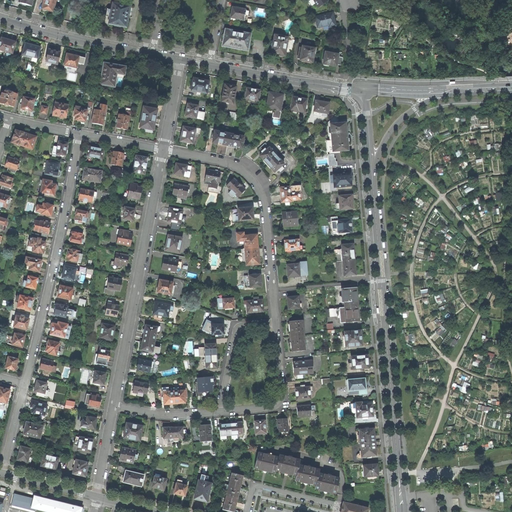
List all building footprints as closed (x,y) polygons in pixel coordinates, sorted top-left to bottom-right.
[(43,0),(42,5),(43,5),(41,10),(42,10),(42,11),(44,12),(45,12),(46,11),(48,12),(53,13),(56,0),(43,0)] [(113,0),(112,10),(107,9),(106,17),(110,18),(108,25),(114,26),(115,26),(117,27),(120,27),(121,27),(126,28),(131,0),(113,0)] [(236,19),(244,21),(245,15),(244,15),(245,10),(232,8),(232,12),(230,21),(236,22),(236,19)] [(333,13),(315,17),(317,28),(329,25),(330,28),(336,26),(334,19),(333,13)] [(241,49),(247,50),(248,47),(250,35),(226,30),(224,37),(222,46),(241,50),(241,49)] [(286,51),(288,38),(275,36),(271,54),(276,55),(278,55),(280,57),(282,57),(284,57),(285,56),(286,54),(286,52),(286,51)] [(6,39),(1,38),(0,40),(0,53),(2,54),(2,51),(12,53),(15,42),(11,41),(11,39),(8,38),(6,38),(6,39)] [(32,45),(25,43),(21,56),(24,56),(24,57),(36,61),(40,47),(32,45)] [(312,63),(315,50),(303,47),(302,49),(299,48),(298,56),(301,56),(300,61),(304,62),(312,63)] [(53,51),(48,50),(45,62),(57,65),(60,53),(53,51)] [(342,58),(338,57),(338,55),(325,53),(323,65),(329,66),(330,66),(336,67),(337,65),(341,65),(342,64),(343,61),(342,58)] [(71,55),(66,54),(63,66),(64,66),(63,70),(68,72),(69,67),(76,69),(79,57),(71,55)] [(114,66),(104,64),(100,85),(115,87),(116,83),(115,83),(116,75),(124,76),(125,68),(114,66)] [(206,94),(208,82),(199,79),(198,80),(193,79),(192,80),(191,85),(190,90),(191,90),(191,91),(206,94)] [(231,86),(225,84),(221,102),(233,104),(236,87),(231,86)] [(53,94),(54,87),(46,85),(45,92),(53,94)] [(18,100),(20,93),(16,92),(16,94),(9,92),(10,89),(9,89),(5,88),(4,92),(2,91),(0,98),(0,103),(5,104),(5,105),(5,106),(6,106),(7,107),(8,106),(9,105),(14,107),(15,99),(18,100)] [(258,101),(259,91),(253,90),(247,88),(245,98),(253,100),(253,102),(257,103),(257,101),(258,101)] [(280,110),(283,95),(279,94),(278,94),(276,93),(274,93),(274,94),(269,93),(266,108),(265,108),(264,115),(272,116),(275,117),(281,119),(282,119),(283,111),(280,110)] [(32,111),(35,100),(24,97),(23,99),(21,99),(20,102),(22,102),(21,108),(22,110),(23,111),(25,111),(26,110),(29,110),(32,111)] [(304,113),(306,100),(299,98),(292,97),(289,115),(295,116),(296,112),(298,113),(298,112),(304,113)] [(191,105),(187,104),(186,109),(185,116),(200,119),(201,112),(197,111),(198,106),(194,105),(195,103),(192,102),(191,105)] [(316,116),(316,115),(327,117),(329,104),(323,103),(319,102),(319,103),(316,103),(314,113),(314,116),(316,116)] [(66,118),(68,105),(55,103),(52,115),(59,117),(59,118),(60,118),(62,119),(63,118),(66,118)] [(104,117),(106,106),(95,104),(92,123),(96,124),(102,125),(103,120),(104,120),(105,117),(104,117)] [(86,121),(88,111),(80,109),(81,106),(75,105),(73,116),(75,117),(74,120),(77,120),(80,121),(81,122),(84,123),(86,121)] [(156,110),(144,107),(140,127),(145,128),(145,127),(153,129),(155,118),(156,110)] [(129,116),(129,113),(122,112),(122,114),(119,114),(116,128),(121,129),(127,130),(129,116)] [(340,153),(339,152),(348,151),(347,136),(346,124),(339,124),(330,125),(331,135),(329,135),(329,142),(328,142),(328,146),(329,154),(335,154),(340,153)] [(427,134),(425,135),(427,139),(435,134),(429,126),(424,129),(427,134)] [(195,129),(183,127),(180,142),(188,143),(192,144),(194,135),(197,136),(199,128),(195,127),(195,129)] [(32,149),(36,137),(26,134),(15,131),(12,143),(32,149)] [(215,131),(212,143),(218,144),(227,146),(229,134),(215,131)] [(244,137),(229,134),(227,146),(233,147),(242,149),(244,137)] [(65,155),(67,143),(61,142),(58,141),(57,147),(54,146),(52,153),(65,155)] [(267,145),(261,150),(263,153),(260,157),(263,160),(267,165),(277,156),(267,145)] [(95,148),(88,147),(87,156),(101,159),(103,149),(95,148)] [(118,152),(113,151),(111,164),(121,166),(124,153),(118,152)] [(335,154),(329,154),(330,168),(333,166),(338,166),(338,162),(336,162),(336,158),(335,159),(335,154)] [(147,158),(136,156),(133,173),(144,175),(146,165),(147,158)] [(284,164),(277,156),(267,165),(270,168),(274,173),(278,169),(279,171),(278,172),(280,173),(285,168),(282,166),(284,164)] [(14,159),(8,157),(7,161),(5,167),(8,168),(6,171),(14,174),(15,170),(16,171),(19,161),(16,160),(14,159)] [(45,174),(57,177),(58,176),(60,176),(61,174),(60,172),(59,171),(58,171),(59,168),(59,163),(54,162),(54,160),(50,160),(50,162),(47,161),(45,174)] [(181,165),(176,164),(175,169),(174,170),(173,175),(186,177),(187,172),(186,171),(187,166),(184,165),(182,164),(181,164),(181,165)] [(102,172),(85,168),(83,174),(82,180),(88,181),(89,184),(93,183),(94,182),(96,182),(95,185),(99,186),(101,186),(104,184),(105,182),(105,180),(104,177),(103,176),(101,175),(102,172)] [(212,171),(207,170),(205,180),(205,181),(205,183),(208,184),(207,192),(221,194),(222,187),(219,186),(221,174),(220,174),(220,172),(219,172),(214,171),(212,171)] [(5,176),(2,175),(1,180),(0,182),(0,184),(2,185),(0,190),(7,192),(9,188),(10,188),(10,187),(12,188),(13,184),(11,183),(12,178),(9,177),(9,176),(6,174),(5,176)] [(334,188),(351,186),(351,179),(350,174),(333,176),(334,183),(334,188)] [(233,179),(226,186),(231,191),(230,192),(234,196),(235,194),(238,197),(245,190),(241,186),(242,185),(240,183),(238,181),(237,182),(233,179)] [(54,194),(55,192),(56,190),(57,187),(56,185),(51,184),(52,182),(43,180),(43,181),(40,180),(39,185),(42,186),(40,194),(54,197),(54,194)] [(137,185),(130,183),(129,188),(127,197),(128,198),(133,199),(134,199),(139,200),(141,193),(142,188),(137,187),(137,185)] [(188,187),(174,185),(173,189),(172,195),(177,196),(177,198),(185,199),(186,197),(188,187)] [(300,186),(281,188),(281,191),(280,191),(280,196),(281,203),(285,202),(289,202),(292,202),(292,201),(301,200),(300,186)] [(93,191),(81,189),(79,195),(79,200),(83,201),(83,202),(87,202),(92,203),(93,197),(95,197),(96,192),(93,192),(93,191)] [(6,196),(7,192),(0,190),(0,206),(1,207),(2,207),(6,208),(9,197),(6,196)] [(340,210),(353,209),(352,201),(352,195),(339,196),(339,203),(340,210)] [(419,209),(424,202),(418,197),(413,203),(419,209)] [(53,206),(43,203),(42,206),(37,205),(35,212),(41,214),(51,216),(52,213),(52,210),(53,210),(54,208),(53,207),(53,206)] [(125,207),(124,207),(123,213),(125,213),(123,219),(133,221),(134,217),(135,217),(135,215),(135,214),(134,214),(135,209),(131,209),(125,207)] [(252,207),(238,208),(238,213),(239,221),(253,220),(253,219),(254,219),(253,214),(253,212),(252,207)] [(182,211),(169,208),(168,214),(167,221),(180,224),(181,216),(182,211)] [(88,217),(89,213),(87,213),(87,212),(80,211),(76,210),(76,212),(75,212),(74,214),(75,215),(75,217),(74,220),(79,221),(78,223),(81,223),(81,222),(85,222),(86,217),(88,217)] [(296,212),(282,213),(283,219),(283,227),(297,225),(296,212)] [(36,227),(35,231),(48,234),(49,229),(50,224),(47,223),(47,221),(44,220),(43,222),(40,222),(39,228),(36,227)] [(339,233),(352,232),(351,226),(351,220),(338,221),(339,233)] [(129,232),(119,230),(117,243),(123,244),(123,245),(130,246),(132,239),(133,235),(129,234),(129,232)] [(70,241),(70,242),(80,244),(83,244),(84,240),(81,239),(82,235),(79,234),(79,232),(76,231),(76,233),(72,232),(71,235),(71,237),(70,237),(69,241),(70,241)] [(243,233),(236,234),(237,242),(244,241),(245,249),(258,248),(257,239),(256,235),(243,236),(243,233)] [(165,250),(179,253),(182,238),(168,236),(167,242),(165,250)] [(38,252),(43,254),(43,252),(44,252),(45,252),(45,250),(45,249),(44,249),(45,246),(46,242),(40,241),(41,239),(38,238),(37,239),(33,238),(32,242),(29,241),(28,250),(32,251),(32,252),(37,253),(38,252)] [(299,240),(285,241),(285,245),(286,251),(299,250),(299,246),(299,240)] [(342,245),(343,261),(354,260),(354,251),(353,245),(342,245)] [(258,255),(258,248),(245,249),(242,249),(242,251),(240,253),(239,256),(239,259),(239,261),(240,264),(241,265),(246,265),(246,266),(259,264),(258,255)] [(77,266),(78,262),(80,263),(82,255),(79,254),(80,252),(76,251),(72,250),(69,249),(67,255),(65,263),(77,266)] [(129,256),(116,253),(114,262),(111,261),(111,265),(122,267),(122,265),(127,266),(128,261),(129,256)] [(41,262),(41,261),(26,258),(24,265),(27,266),(26,269),(39,272),(40,268),(40,266),(41,266),(42,262),(41,262)] [(178,260),(169,258),(169,259),(164,258),(163,263),(162,269),(176,272),(178,260)] [(345,276),(356,275),(355,267),(354,260),(343,261),(345,276)] [(306,262),(298,263),(299,265),(286,266),(287,270),(288,273),(288,278),(300,277),(300,282),(308,282),(306,262)] [(76,275),(77,269),(65,267),(64,271),(62,278),(66,279),(65,281),(69,282),(69,280),(73,281),(74,275),(76,275)] [(260,275),(249,276),(250,284),(250,288),(261,287),(261,280),(260,275)] [(117,277),(112,276),(112,278),(109,278),(108,284),(106,283),(104,293),(111,294),(112,290),(120,291),(121,285),(122,280),(116,279),(117,277)] [(36,286),(36,284),(37,284),(38,280),(37,280),(37,279),(28,277),(27,282),(24,281),(23,286),(25,287),(26,287),(35,289),(36,286)] [(173,282),(159,280),(159,285),(157,292),(170,295),(173,282)] [(70,301),(73,289),(60,286),(59,293),(57,298),(70,301)] [(343,298),(345,308),(358,307),(358,301),(357,301),(357,295),(356,288),(341,290),(342,298),(343,298)] [(230,309),(234,308),(233,299),(226,299),(225,296),(223,296),(223,295),(217,295),(219,310),(223,309),(230,309)] [(17,308),(30,311),(31,307),(31,304),(32,305),(33,304),(33,301),(33,300),(32,299),(20,296),(19,297),(16,296),(15,301),(18,301),(17,308)] [(298,297),(287,298),(288,304),(288,310),(299,309),(299,304),(298,297)] [(258,298),(253,298),(254,300),(251,300),(251,301),(243,302),(244,305),(246,305),(247,313),(253,312),(253,313),(263,312),(263,305),(262,300),(258,300),(258,298)] [(86,300),(80,299),(78,306),(84,307),(86,300)] [(172,306),(155,302),(154,308),(153,315),(167,317),(169,310),(172,310),(172,306)] [(60,305),(57,304),(57,305),(56,305),(55,307),(55,310),(54,315),(65,318),(68,307),(63,306),(63,305),(60,304),(60,305)] [(119,306),(107,304),(105,315),(117,317),(118,311),(119,306)] [(345,308),(339,308),(341,324),(360,322),(359,313),(358,307),(345,308)] [(14,327),(26,330),(27,325),(29,319),(24,318),(24,317),(21,317),(20,317),(16,316),(15,321),(13,321),(12,326),(14,326),(14,327)] [(302,321),(289,322),(290,328),(291,337),(304,336),(302,321)] [(68,339),(71,327),(67,326),(67,325),(57,322),(57,325),(54,324),(51,323),(50,327),(50,329),(51,330),(50,335),(68,339)] [(115,326),(102,324),(99,338),(106,340),(112,341),(113,335),(113,333),(113,331),(114,331),(115,326)] [(223,324),(209,325),(209,330),(212,330),(212,335),(215,335),(224,334),(223,329),(223,324)] [(145,330),(144,338),(155,340),(157,328),(146,326),(145,330)] [(346,347),(362,345),(362,340),(362,339),(362,337),(361,335),(361,330),(344,332),(346,347)] [(4,343),(22,347),(23,343),(25,337),(19,335),(20,334),(17,333),(17,335),(14,334),(13,337),(6,335),(4,343)] [(305,351),(304,336),(291,337),(291,343),(292,352),(305,351)] [(141,350),(159,353),(160,348),(154,347),(155,340),(144,338),(143,343),(141,350)] [(59,343),(48,341),(48,342),(46,342),(46,345),(45,346),(46,348),(45,351),(50,352),(49,354),(59,356),(60,352),(57,352),(59,343)] [(207,345),(205,345),(205,357),(217,356),(216,350),(215,350),(215,347),(215,344),(210,345),(210,343),(207,343),(207,345)] [(106,349),(100,348),(99,355),(96,354),(94,363),(101,365),(102,361),(108,362),(109,357),(110,352),(105,351),(106,349)] [(352,369),(369,368),(368,360),(368,355),(351,356),(352,361),(348,362),(349,367),(352,367),(352,369)] [(217,363),(217,356),(205,357),(205,359),(206,368),(216,368),(216,365),(216,363),(217,363)] [(17,360),(8,357),(5,369),(9,370),(15,371),(15,370),(16,370),(17,369),(18,368),(18,367),(17,366),(16,366),(17,360)] [(53,362),(42,359),(41,365),(40,370),(51,372),(53,362)] [(149,373),(153,373),(154,367),(152,367),(153,363),(139,360),(138,365),(137,370),(149,372),(149,373)] [(299,362),(293,363),(294,368),(294,376),(313,374),(312,361),(307,361),(307,362),(300,362),(299,362)] [(106,374),(93,371),(92,376),(94,376),(93,383),(104,385),(105,379),(106,374)] [(213,378),(197,379),(199,396),(212,395),(212,388),(212,384),(213,384),(213,378)] [(360,394),(366,393),(365,385),(365,378),(348,379),(349,390),(359,390),(360,394)] [(46,398),(48,392),(45,391),(47,384),(45,383),(41,382),(36,381),(35,387),(34,392),(38,393),(37,396),(46,398)] [(461,391),(467,393),(470,384),(465,381),(461,391)] [(147,394),(148,384),(144,383),(143,383),(135,382),(134,386),(133,393),(138,394),(138,392),(147,394)] [(304,386),(299,386),(299,388),(295,388),(296,393),(296,401),(311,399),(310,396),(312,396),(311,393),(313,393),(313,387),(304,387),(304,386)] [(0,401),(6,404),(10,390),(4,389),(0,387),(0,401)] [(169,405),(174,404),(173,392),(169,392),(168,388),(162,388),(163,397),(163,400),(164,405),(169,405)] [(178,388),(173,389),(173,392),(174,404),(174,405),(180,404),(183,404),(185,404),(185,398),(187,398),(186,389),(178,390),(178,388)] [(97,395),(91,394),(90,400),(87,400),(86,405),(89,405),(89,406),(99,408),(100,402),(101,398),(96,397),(97,395)] [(66,408),(75,408),(75,401),(66,400),(66,408)] [(46,409),(47,405),(32,401),(30,406),(30,408),(32,409),(31,414),(38,416),(37,419),(44,421),(47,409),(46,409)] [(357,417),(373,416),(373,411),(373,409),(372,404),(364,404),(364,402),(353,403),(353,408),(356,408),(357,417)] [(310,405),(297,407),(297,409),(298,417),(311,416),(310,411),(310,406),(310,405)] [(97,419),(87,417),(87,419),(82,418),(80,428),(95,430),(96,425),(97,419)] [(278,433),(288,432),(287,419),(281,419),(277,420),(278,433)] [(266,434),(265,421),(259,421),(254,422),(256,435),(266,434)] [(42,427),(26,423),(25,429),(23,435),(40,439),(42,427)] [(227,436),(232,436),(231,423),(224,424),(219,424),(220,436),(222,436),(227,436)] [(243,435),(242,423),(236,423),(231,423),(232,436),(232,439),(238,439),(237,435),(243,435)] [(140,442),(143,427),(135,425),(127,424),(125,430),(123,430),(121,438),(140,442)] [(200,442),(211,441),(210,425),(204,426),(199,426),(200,442)] [(163,438),(173,438),(173,427),(167,427),(163,428),(163,438)] [(183,438),(183,427),(178,427),(173,427),(173,438),(173,441),(179,441),(179,438),(183,438)] [(358,443),(360,443),(375,442),(375,435),(374,429),(359,430),(356,430),(357,438),(358,438),(358,443)] [(93,440),(76,437),(75,445),(78,446),(78,447),(77,451),(90,453),(92,445),(93,440)] [(361,456),(376,455),(376,448),(375,442),(360,443),(361,456)] [(30,450),(20,447),(19,450),(20,451),(19,454),(17,461),(30,464),(32,458),(28,457),(30,450)] [(136,451),(122,448),(121,454),(119,461),(133,463),(134,459),(137,460),(138,456),(135,455),(136,451)] [(267,455),(258,453),(254,469),(264,471),(275,474),(276,471),(279,458),(270,456),(270,454),(267,454),(267,455)] [(58,459),(43,455),(41,466),(47,468),(55,470),(58,459)] [(279,456),(279,458),(276,471),(286,474),(296,476),(299,465),(300,460),(291,458),(291,457),(288,456),(288,457),(279,456)] [(86,463),(77,461),(73,474),(85,477),(87,470),(88,466),(86,465),(86,463)] [(371,480),(378,479),(378,470),(377,464),(363,465),(363,471),(361,471),(361,478),(365,478),(366,477),(366,476),(370,476),(371,480)] [(308,467),(299,465),(296,476),(295,481),(304,483),(316,486),(319,474),(320,470),(311,468),(311,467),(308,466),(308,467)] [(125,476),(120,475),(120,483),(120,484),(124,485),(125,485),(126,484),(126,483),(132,485),(141,487),(144,476),(126,472),(125,476)] [(244,476),(232,473),(230,480),(242,482),(243,479),(244,476)] [(155,474),(152,488),(156,489),(158,489),(159,490),(161,491),(162,490),(164,491),(165,486),(166,483),(166,480),(159,478),(160,475),(155,474)] [(328,476),(319,474),(316,486),(315,490),(326,492),(336,495),(340,479),(331,477),(331,475),(328,475),(328,476)] [(177,480),(174,494),(179,495),(185,497),(187,486),(181,485),(182,481),(177,480)] [(230,480),(229,486),(241,488),(242,485),(242,482),(230,480)] [(211,484),(199,481),(194,499),(200,500),(205,502),(207,501),(211,484)] [(241,488),(229,486),(227,492),(239,494),(240,491),(241,488)] [(226,498),(238,501),(239,497),(239,494),(227,492),(226,498)] [(36,508),(39,497),(34,496),(33,499),(15,494),(14,493),(11,505),(12,506),(12,505),(34,511),(35,511),(36,508)] [(40,497),(39,497),(36,508),(50,511),(80,511),(82,507),(81,507),(81,508),(58,502),(40,498),(40,497)] [(226,498),(224,504),(236,507),(237,503),(238,501),(226,498)] [(368,511),(369,508),(368,508),(368,504),(360,502),(359,506),(343,502),(340,511),(368,511)]
